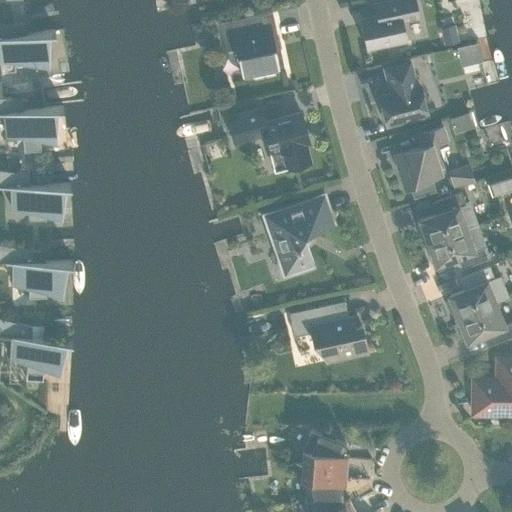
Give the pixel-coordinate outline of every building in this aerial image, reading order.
[(367,48),(405,40),(401,22),(419,18),(415,0),(377,0),(372,1),(375,16),(361,19),(367,48)] [(14,35),(12,24),(0,23),(0,59),(48,61),(49,31),(54,31),(54,29),(14,35)] [(443,45),(458,41),(454,23),(438,27),(443,45)] [(236,47),(227,49),(229,60),(240,68),(241,75),(248,73),(254,77),(274,73),(273,68),(283,66),(280,50),(279,51),(275,52),(269,24),(233,31),(236,47)] [(432,68),(449,64),(445,48),(428,53),(432,68)] [(417,86),(409,62),(384,68),(391,93),(379,96),(386,125),(427,115),(419,86),(417,86)] [(0,113),(3,113),(5,134),(21,135),(23,148),(39,146),(38,136),(56,137),(57,107),(63,107),(63,105),(22,110),(21,98),(2,97),(0,97),(0,113)] [(264,122),(260,108),(228,117),(234,142),(264,134),(269,153),(281,150),(286,168),(310,162),(305,144),(309,142),(301,112),(264,122)] [(421,145),(395,154),(399,167),(397,167),(399,171),(400,171),(404,184),(408,183),(413,198),(435,190),(431,176),(441,173),(431,144),(446,139),(442,126),(418,133),(421,145)] [(453,187),(474,181),(468,163),(447,169),(453,187)] [(29,185),(29,173),(0,169),(0,187),(10,187),(11,208),(27,209),(27,218),(43,217),(43,211),(61,214),(64,184),(70,184),(70,183),(29,185)] [(511,173),(499,178),(504,191),(511,188),(511,173)] [(424,243),(465,228),(465,227),(478,224),(469,201),(465,202),(461,191),(435,201),(439,212),(419,219),(421,223),(418,225),(424,243)] [(299,268),(308,265),(307,263),(313,261),(305,238),(306,237),(307,236),(307,235),(307,234),(307,233),(331,225),(322,198),(267,216),(286,271),(298,266),(299,268)] [(427,198),(413,202),(416,210),(429,206),(427,198)] [(465,228),(424,243),(430,261),(434,260),(435,264),(455,257),(459,269),(489,258),(482,236),(470,241),(465,228)] [(31,261),(31,249),(0,244),(0,262),(11,262),(12,283),(28,286),(28,294),(45,294),(45,288),(61,291),(66,262),(72,262),(72,261),(31,261)] [(454,319),(495,303),(490,289),(497,286),(489,265),(463,276),(468,287),(448,295),(450,299),(447,300),(454,319)] [(348,317),(344,300),(289,312),(294,336),(311,332),(313,343),(326,361),(367,352),(361,325),(354,327),(352,317),(348,317)] [(495,303),(454,319),(461,337),(465,336),(466,340),(485,332),(490,344),(511,335),(511,321),(504,325),(495,303)] [(72,340),(31,337),(32,326),(0,318),(0,336),(11,337),(11,358),(26,361),(26,375),(43,376),(43,365),(58,369),(65,340),(72,341),(72,340)] [(511,358),(497,358),(497,380),(473,379),(473,413),(511,413),(511,358)] [(301,463),(347,467),(348,452),(341,452),(345,441),(334,437),(335,433),(323,429),(321,433),(310,429),(302,449),(301,463)] [(346,481),(347,467),(301,463),(300,478),(304,498),(341,491),(339,481),(346,481)] [(353,511),(356,511),(349,498),(344,501),(341,491),(304,498),(306,511),(353,511)]
